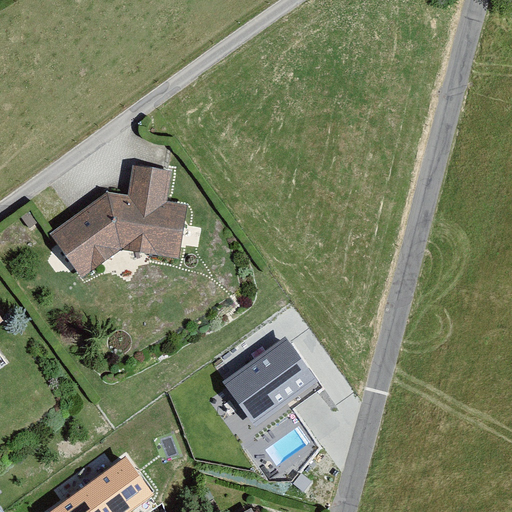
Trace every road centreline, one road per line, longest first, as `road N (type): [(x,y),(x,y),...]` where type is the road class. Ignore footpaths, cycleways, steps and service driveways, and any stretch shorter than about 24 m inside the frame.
road 1 (unclassified): [(342,511),(476,0)]
road 2 (residential): [(296,0),(0,213)]
